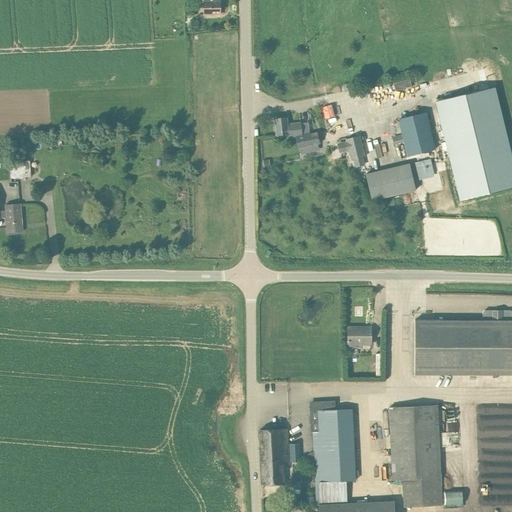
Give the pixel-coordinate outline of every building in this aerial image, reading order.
[(203,15),(210,15),(220,15),(220,1),(215,2),(214,0),(203,0),(204,4),(202,4),(202,10),(203,10),(203,15)] [(409,79),(393,83),(395,91),(411,86),(409,79)] [(352,83),(343,85),(345,92),(354,90),(352,83)] [(494,91),(435,102),(454,199),(511,189),(494,91)] [(435,150),(426,113),(398,120),(407,157),(435,150)] [(298,149),(319,144),(318,133),(303,135),(301,122),(288,124),(287,118),(274,119),(276,136),(288,135),(288,134),(295,134),(296,137),(295,138),(298,149)] [(345,140),(351,161),(365,157),(360,136),(345,140)] [(341,156),(340,148),(332,149),(333,157),(341,156)] [(418,180),(433,177),(430,159),(414,162),(418,180)] [(30,161),(10,162),(11,178),(31,177),(30,161)] [(409,164),(365,174),(372,201),(416,191),(409,164)] [(0,218),(6,218),(7,233),(22,232),(22,221),(20,222),(20,218),(21,218),(20,204),(5,205),(5,210),(0,210),(0,218)] [(511,375),(511,319),(511,312),(511,311),(503,311),(502,312),(502,315),(493,315),(493,312),(491,311),(484,310),(482,312),(482,320),(414,320),(414,375),(511,375)] [(371,345),(371,338),(371,328),(370,328),(370,330),(356,330),(356,328),(348,328),(348,348),(356,348),(356,345),(371,345)] [(393,480),(402,480),(404,507),(442,505),(437,405),(389,407),(393,480)] [(312,411),(314,453),(312,453),(306,458),(306,462),(314,461),(315,482),(318,482),(348,481),(355,481),(352,409),(312,411)] [(259,430),(262,485),(283,484),(282,463),(300,462),(299,443),(288,444),(287,429),(259,430)] [(318,482),(319,506),(349,504),(348,481),(318,482)] [(319,511),(394,511),(394,502),(349,504),(319,506),(319,511)]
